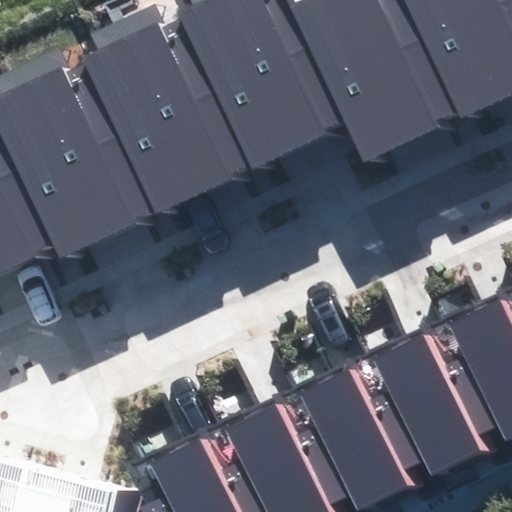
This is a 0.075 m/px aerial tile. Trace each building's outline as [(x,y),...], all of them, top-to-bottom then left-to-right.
[(277,158),(374,114),(320,0),(235,0),(210,12),(277,158)] [(484,98),(438,0),(325,0),(322,2),(374,114),(388,142),(484,98)] [(511,84),(511,0),(438,0),(484,98),(511,84)] [(181,201),(277,158),(210,12),(114,55),(181,201)] [(85,245),(181,201),(114,55),(19,97),(80,232),(85,245)] [(0,267),(80,232),(19,97),(0,105),(0,267)] [(329,511),(326,506),(351,494),(357,509),(410,485),(403,470),(424,460),(431,475),(481,452),(473,436),(498,425),(506,441),(511,438),(511,287),(122,466),(143,511),(329,511)] [(107,511),(113,491),(0,461),(0,511),(107,511)]
